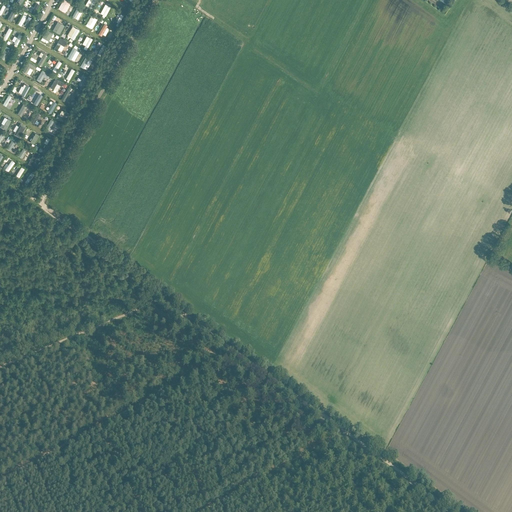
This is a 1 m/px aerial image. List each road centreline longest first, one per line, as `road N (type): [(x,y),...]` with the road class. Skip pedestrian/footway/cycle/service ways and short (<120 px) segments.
road 1 (track): [(39,202),(455,511)]
road 2 (unknown): [(422,511),(145,307)]
road 3 (track): [(0,480),(219,357)]
road 4 (unclassified): [(39,202),(153,0)]
road 5 (unknown): [(145,307),(0,367)]
road 6 (track): [(325,436),(196,511)]
